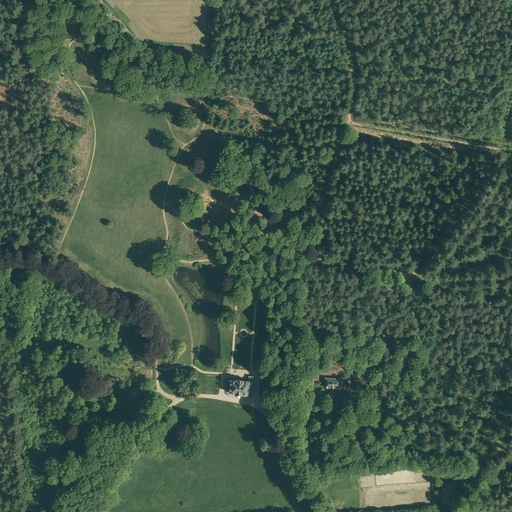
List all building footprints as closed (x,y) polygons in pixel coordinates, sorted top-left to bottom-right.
[(235,392),(235,394),(235,395),(236,395),(236,396),(237,396),(237,397),(238,397),(239,397),(240,397),(241,396),(242,396),(242,395),(242,394),(243,393),(244,394),(246,394),(247,393),(248,393),(249,392),(253,392),(254,376),(249,376),(248,380),(231,379),(231,380),(227,380),(226,390),(230,391),(230,392),(231,392),(232,393),(234,393),(235,392)] [(324,387),(341,388),(341,378),(325,377),(324,387)] [(360,379),(352,378),(352,388),(360,389),(360,379)] [(139,388),(130,388),(130,400),(139,400),(139,388)] [(452,488),(443,489),(443,503),(453,502),(452,488)]
